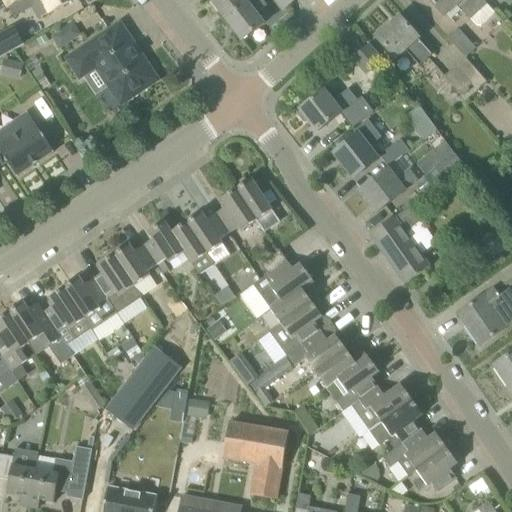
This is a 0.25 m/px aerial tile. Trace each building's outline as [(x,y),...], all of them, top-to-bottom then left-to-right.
[(74,0),(3,0),(8,8),(21,0),(42,0),(50,12),(48,13),(49,14),(74,0)] [(210,0),(227,21),(253,0),(210,0)] [(262,0),(253,0),(227,21),(243,42),(265,24),(257,14),(268,6),(262,0)] [(296,0),(273,0),(282,11),(296,0)] [(482,27),(495,14),(482,0),(471,0),(471,1),(470,0),(428,0),(445,18),(458,6),(477,27),(482,27)] [(432,56),(418,40),(420,38),(401,18),(388,29),(387,27),(379,35),(380,37),(377,39),(395,59),(407,49),(422,65),(432,56)] [(53,36),(61,48),(83,34),(75,22),(53,36)] [(0,59),(25,46),(15,28),(0,36),(0,59)] [(132,48),(119,28),(69,61),(82,80),(96,71),(120,107),(140,93),(139,92),(155,81),(150,73),(152,72),(135,46),(132,48)] [(466,59),(476,50),(459,30),(449,39),(466,59)] [(46,36),(37,42),(41,47),(49,42),(46,36)] [(451,69),(464,57),(450,41),(437,53),(451,69)] [(370,45),(352,61),(367,77),(384,61),(370,45)] [(327,55),(316,65),(325,75),(336,65),(327,55)] [(487,83),(465,59),(444,78),(460,96),(472,86),(477,92),(487,83)] [(301,111),(298,116),(303,122),(309,121),(318,133),(341,115),(352,130),(374,113),(362,98),(357,102),(349,91),(333,103),(325,92),(300,110),(301,111)] [(353,140),(335,154),(348,172),(355,179),(378,161),(368,149),(381,139),(368,122),(355,132),(358,136),(353,140)] [(34,123),(0,145),(0,151),(18,178),(54,153),(34,123)] [(392,146),(401,158),(428,138),(418,126),(392,146)] [(453,153),(434,168),(443,180),(462,164),(453,153)] [(426,158),(416,165),(425,176),(434,168),(426,158)] [(389,169),(360,192),(377,214),(418,182),(409,170),(397,179),(389,169)] [(236,191),(257,222),(264,232),(280,222),(252,180),(236,191)] [(239,228),(242,232),(257,222),(236,191),(221,201),(226,209),(217,215),(230,234),(239,228)] [(412,207),(371,236),(405,285),(430,269),(407,235),(424,224),(412,207)] [(230,234),(217,215),(207,221),(202,214),(187,224),(207,255),(223,245),(220,241),(230,234)] [(170,215),(163,220),(164,223),(185,254),(200,276),(215,266),(207,255),(187,224),(179,229),(170,215)] [(170,264),(185,254),(164,223),(149,233),(154,241),(144,247),(157,267),(164,262),(167,260),(170,264)] [(115,256),(135,287),(153,275),(150,271),(153,269),(157,267),(144,247),(135,253),(130,246),(115,256)] [(268,275),(287,262),(280,252),(261,266),(268,275)] [(118,316),(142,300),(134,288),(135,287),(115,256),(99,266),(104,274),(94,280),(118,316)] [(164,262),(157,267),(163,275),(170,271),(164,262)] [(294,271),(287,262),(268,275),(269,276),(254,287),(271,310),(301,289),(305,286),(312,281),(301,266),(294,271)] [(80,279),(65,289),(92,331),(100,342),(125,326),(118,316),(94,280),(85,287),(80,279)] [(312,281),(305,286),(308,291),(310,294),(318,288),(312,281)] [(67,347),(92,331),(65,289),(49,300),(54,307),(45,314),(62,340),(67,347)] [(312,303),(305,293),(301,289),(271,310),(281,325),(312,303)] [(495,290),(459,314),(481,346),(491,339),(506,329),(511,324),(511,292),(501,299),(499,297),(495,290)] [(281,325),(270,334),(288,358),(303,346),(322,333),(320,330),(316,323),(323,318),(312,303),(281,325)] [(25,304),(9,314),(37,356),(62,340),(45,314),(38,304),(29,310),(25,304)] [(0,354),(12,373),(37,356),(9,314),(0,320),(0,354)] [(213,318),(206,323),(210,328),(216,323),(213,318)] [(208,331),(215,341),(227,332),(220,322),(208,331)] [(317,374),(347,352),(336,337),(329,342),(322,333),(303,346),(288,358),(295,368),(307,360),(317,374)] [(133,340),(120,347),(123,352),(125,351),(133,364),(144,357),(136,344),(133,340)] [(155,348),(107,411),(132,431),(181,368),(155,348)] [(327,388),(369,358),(363,351),(356,357),(358,360),(355,362),(347,352),(317,374),(327,388)] [(0,380),(12,373),(0,354),(0,380)] [(511,354),(495,366),(511,390),(511,354)] [(258,380),(238,355),(229,363),(248,387),(258,380)] [(345,412),(352,407),(379,388),(372,379),(380,373),(369,358),(327,388),(345,412)] [(295,368),(287,360),(250,386),(266,408),(274,402),(266,390),(295,368)] [(370,432),(412,401),(401,386),(385,397),(379,388),(352,407),(370,432)] [(105,406),(100,398),(92,403),(98,411),(105,406)] [(10,424),(22,415),(13,401),(1,410),(10,424)] [(389,441),(396,450),(422,431),(416,421),(423,416),(412,401),(370,432),(380,447),(389,441)] [(192,402),(189,416),(204,419),(206,404),(192,402)] [(277,501),(289,434),(230,423),(224,459),(235,461),(258,465),(252,496),(277,501)] [(422,431),(396,450),(384,458),(391,469),(398,464),(408,478),(417,472),(447,450),(436,435),(429,440),(422,431)] [(54,474),(36,471),(29,508),(39,510),(40,501),(55,504),(57,490),(68,492),(67,498),(83,501),(93,451),(87,450),(76,448),(73,463),(56,460),(54,474)] [(15,458),(3,455),(0,468),(0,479),(10,481),(7,495),(21,498),(20,507),(29,508),(36,471),(39,454),(16,450),(15,458)] [(447,450),(417,472),(427,487),(431,484),(438,493),(457,480),(451,470),(458,465),(447,450)] [(241,511),(242,508),(227,505),(235,461),(224,459),(218,458),(210,502),(182,496),(179,511),(241,511)] [(108,488),(103,511),(154,511),(157,497),(108,488)] [(299,495),(296,509),(295,511),(329,511),(309,508),(311,497),(299,495)] [(329,497),(328,500),(329,503),(332,505),(335,504),(337,502),(337,499),(335,496),(332,496),(329,497)] [(495,511),(488,502),(474,511),(495,511)]
